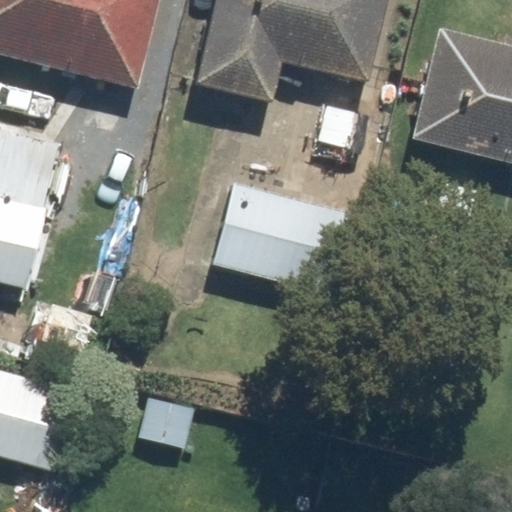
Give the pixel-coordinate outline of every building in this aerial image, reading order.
[(0,0),(0,63),(129,89),(146,0),(0,0)] [(210,0),(190,93),(261,108),(270,67),(354,85),(372,0),(210,0)] [(511,54),(431,35),(403,151),(511,177),(511,54)] [(361,103),(315,92),(304,140),(350,151),(361,103)] [(333,215),(225,188),(203,274),(312,301),(333,215)] [(0,290),(19,296),(39,219),(0,209),(0,290)] [(91,316),(42,303),(29,350),(78,363),(91,316)] [(77,402),(0,379),(0,469),(53,485),(77,402)]
